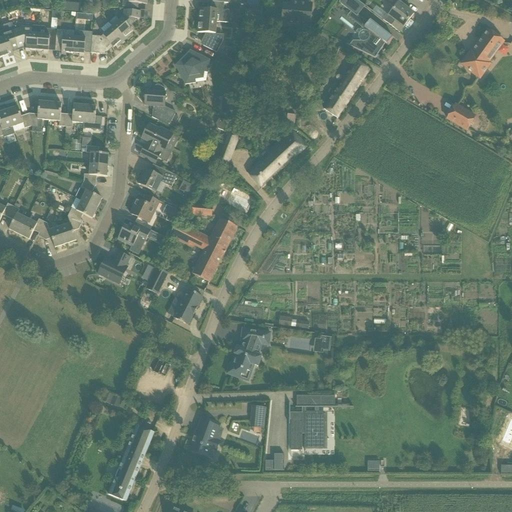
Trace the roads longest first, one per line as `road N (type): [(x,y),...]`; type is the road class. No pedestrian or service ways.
road 1 (residential): [(156,480),(246,248),(439,0)]
road 2 (residential): [(0,240),(51,265),(90,252),(119,195),(127,97),(117,78)]
road 3 (residential): [(156,480),(280,485)]
